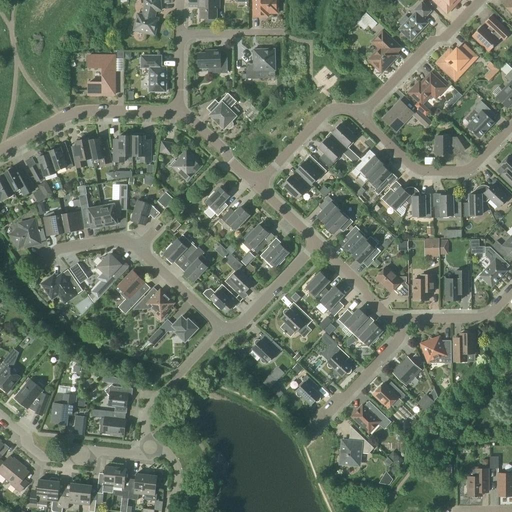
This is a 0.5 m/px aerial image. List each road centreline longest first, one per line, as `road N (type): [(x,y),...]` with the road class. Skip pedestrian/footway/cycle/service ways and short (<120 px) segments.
road 1 (residential): [(169,511),(177,468),(158,449),(42,459),(0,416)]
road 2 (residential): [(137,249),(221,329),(234,329),(314,244)]
road 3 (residential): [(511,127),(469,170),(419,171),(360,115)]
road 4 (residential): [(0,151),(81,110),(178,110)]
road 5 (residential): [(360,115),(481,0)]
road 6 (residential): [(318,424),(401,337),(404,321)]
road 7 (residential): [(360,115),(326,113),(256,185)]
road 8 (residential): [(27,274),(59,248),(124,239),(137,249)]
road 9 (residential): [(314,244),(393,320),(404,321)]
